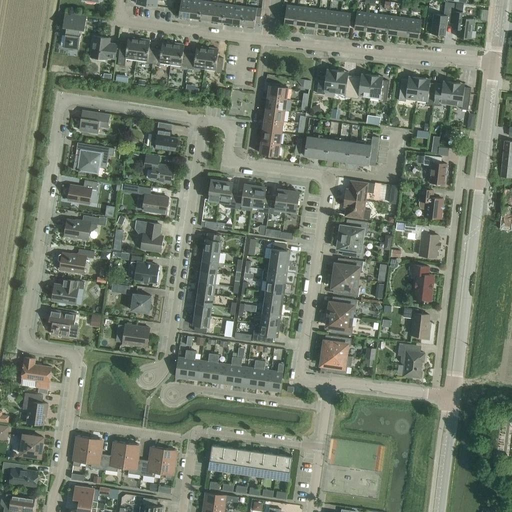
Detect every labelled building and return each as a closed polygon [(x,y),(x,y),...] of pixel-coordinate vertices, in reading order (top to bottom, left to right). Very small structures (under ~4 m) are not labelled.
[(181,0),(179,16),(190,17),(192,0),(181,0)] [(198,0),(192,0),(190,17),(201,18),(203,1),(198,0)] [(203,1),(201,18),(212,20),(214,2),(203,1)] [(214,2),(212,20),(222,21),(225,4),(214,2)] [(457,2),(455,11),(462,12),(463,12),(464,3),(457,2)] [(225,4),(222,21),(233,23),(235,5),(225,4)] [(414,4),(413,12),(420,12),(421,5),(414,4)] [(235,5),(233,23),(244,24),(246,6),(235,5)] [(285,22),(295,24),(298,6),(287,5),(285,22)] [(246,6),(244,24),(255,26),(255,22),(260,22),(262,9),(246,6)] [(298,6),(295,24),(306,25),(309,8),(298,6)] [(309,8),(306,25),(317,27),(320,9),(309,8)] [(320,9),(317,27),(328,28),(331,10),(320,9)] [(331,10),(328,28),(339,30),(341,12),(331,10)] [(447,22),(453,23),(454,11),(448,10),(447,15),(434,13),(432,34),(445,35),(447,22)] [(355,29),(365,30),(369,13),(357,11),(355,29)] [(452,28),(458,29),(457,37),(471,39),(474,18),(466,17),(467,13),(463,12),(462,12),(455,11),(454,11),(453,23),(452,28)] [(66,33),(66,35),(62,34),(61,45),(64,46),(64,48),(79,50),(81,36),(79,35),(80,29),(85,30),(87,15),(65,12),(63,27),(67,27),(66,33)] [(341,12),(339,30),(349,31),(351,13),(341,12)] [(369,13),(365,30),(377,32),(379,14),(369,13)] [(379,14),(377,32),(388,33),(390,15),(379,14)] [(390,15),(388,33),(399,35),(401,17),(390,15)] [(401,17),(399,35),(410,36),(412,18),(401,17)] [(412,18),(410,36),(419,37),(422,20),(412,18)] [(93,36),(91,57),(108,59),(108,58),(115,59),(117,44),(109,43),(110,38),(93,36)] [(126,58),(136,60),(139,44),(139,38),(129,37),(127,45),(121,44),(119,59),(126,60),(126,58)] [(139,44),(136,60),(147,61),(147,63),(153,63),(155,49),(149,48),(150,39),(139,38),(139,44)] [(155,49),(153,63),(160,64),(160,63),(171,65),(173,44),(174,43),(163,41),(161,50),(155,49)] [(173,44),(171,65),(181,66),(181,67),(187,68),(190,53),(183,53),(185,44),(174,43),(173,44)] [(190,53),(187,68),(194,69),(194,68),(205,69),(208,47),(197,46),(196,54),(190,53)] [(208,47),(205,69),(215,70),(215,72),(222,73),(224,58),(217,57),(219,49),(208,47)] [(320,71),(317,93),(324,94),(324,92),(335,93),(338,70),(327,68),(326,72),(320,71)] [(338,70),(335,93),(345,95),(345,97),(352,98),(355,76),(348,75),(349,71),(338,70)] [(355,76),(352,98),(359,99),(359,96),(369,98),(372,74),(361,73),(361,77),(355,76)] [(372,74),(369,98),(380,99),(379,101),(387,102),(389,81),(383,80),(383,76),(372,74)] [(406,99),(417,100),(420,77),(409,75),(408,80),(402,79),(399,100),(406,101),(406,99)] [(420,77),(417,100),(427,102),(427,104),(434,105),(436,83),(430,82),(431,78),(420,77)] [(436,83),(434,105),(440,106),(441,104),(451,105),(454,82),(443,80),(443,84),(436,83)] [(454,82),(451,105),(461,106),(461,108),(468,109),(471,88),(465,87),(465,83),(454,82)] [(270,84),(269,96),(287,99),(288,87),(270,84)] [(269,96),(267,108),(285,110),(287,99),(269,96)] [(267,108),(265,119),(283,121),(285,110),(267,108)] [(83,110),(80,130),(98,133),(99,126),(108,127),(110,115),(83,110)] [(265,119),(264,130),(282,133),(283,121),(265,119)] [(156,148),(168,150),(168,148),(176,149),(178,137),(170,136),(171,130),(172,124),(159,122),(159,129),(158,133),(152,133),(150,147),(156,147),(156,148)] [(125,126),(119,128),(121,135),(127,132),(125,126)] [(264,130),(262,141),(280,144),(282,133),(264,130)] [(307,135),(305,156),(375,165),(379,137),(372,136),(371,144),(307,135)] [(262,141),(260,153),(278,156),(280,144),(262,141)] [(75,162),(73,170),(99,174),(100,167),(107,168),(109,155),(114,156),(115,148),(96,145),(95,151),(81,149),(79,162),(75,162)] [(511,153),(504,153),(502,164),(511,164),(511,153)] [(153,169),(151,179),(171,182),(173,166),(159,164),(160,157),(146,155),(144,168),(153,169)] [(424,163),(424,165),(432,165),(431,168),(430,169),(429,173),(431,175),(430,182),(445,184),(447,164),(442,163),(442,157),(425,155),(425,156),(424,161),(424,163)] [(501,176),(511,176),(511,164),(502,164),(501,176)] [(212,179),(209,201),(220,203),(220,201),(223,179),(222,179),(214,178),(214,180),(212,179)] [(220,201),(225,201),(224,207),(235,208),(237,196),(231,195),(233,182),(231,182),(231,180),(224,179),(223,179),(220,201)] [(98,182),(85,180),(84,187),(71,184),(68,200),(90,204),(93,189),(97,190),(98,182)] [(346,188),(345,197),(366,201),(367,192),(374,193),(375,184),(350,180),(349,189),(346,188)] [(237,196),(235,208),(252,211),(253,206),(253,205),(256,184),(255,184),(248,183),(247,184),(245,184),(243,197),(237,196)] [(253,205),(253,206),(258,206),(258,212),(269,213),(270,200),(265,200),(266,187),(264,187),(264,185),(257,184),(256,184),(253,205)] [(145,194),(142,210),(167,213),(169,197),(150,195),(151,188),(139,186),(138,194),(145,194)] [(270,200),(269,213),(280,215),(281,209),(286,210),(289,189),(288,188),(281,187),(281,189),(278,189),(277,201),(270,200)] [(289,189),(286,210),(292,211),(291,216),(296,217),(300,192),(297,192),(297,190),(290,189),(289,189)] [(421,208),(424,209),(426,209),(425,216),(441,218),(442,210),(442,209),(442,204),(443,204),(443,199),(433,197),(433,190),(421,189),(419,204),(420,206),(421,208)] [(346,207),(345,216),(370,219),(371,210),(365,209),(366,201),(345,197),(344,207),(346,207)] [(89,239),(90,231),(92,231),(97,228),(98,224),(99,224),(100,217),(84,215),(83,221),(67,219),(65,235),(89,239)] [(120,216),(118,223),(123,225),(126,218),(120,216)] [(340,229),(338,231),(337,236),(363,240),(364,235),(367,235),(368,222),(350,219),(349,226),(341,224),(340,229)] [(137,220),(135,228),(139,233),(144,234),(142,248),(161,251),(163,236),(160,235),(161,225),(148,223),(148,221),(137,220)] [(397,224),(396,229),(405,230),(405,225),(405,223),(397,222),(397,224)] [(405,230),(404,232),(408,232),(417,233),(416,238),(422,239),(420,255),(436,257),(437,247),(438,241),(439,235),(428,234),(429,226),(418,225),(405,223),(405,225),(405,230)] [(203,238),(202,249),(221,252),(222,241),(220,240),(221,234),(208,233),(208,239),(203,238)] [(338,243),(337,248),(345,249),(345,255),(363,258),(365,245),(362,245),(363,240),(337,236),(336,241),(338,243)] [(271,248),(270,259),(289,261),(290,251),(286,250),(287,244),(275,242),(274,248),(271,248)] [(79,249),(78,255),(63,252),(62,254),(61,254),(59,255),(59,259),(60,261),(61,261),(60,269),(85,273),(87,257),(94,258),(95,251),(79,249)] [(202,249),(200,260),(219,262),(221,252),(202,249)] [(137,265),(135,279),(144,280),(145,283),(149,281),(156,282),(158,265),(143,263),(144,257),(132,255),(131,264),(137,265)] [(335,269),(333,269),(332,275),(358,278),(359,270),(362,271),(363,261),(345,258),(344,264),(336,263),(335,269)] [(270,259),(268,269),(287,272),(289,261),(270,259)] [(200,260),(199,270),(218,273),(219,262),(200,260)] [(416,273),(413,298),(431,301),(434,275),(428,274),(429,266),(413,264),(412,273),(416,273)] [(262,280),(267,280),(286,283),(287,272),(268,269),(268,270),(263,269),(262,280)] [(199,270),(197,281),(216,284),(218,273),(199,270)] [(333,281),(333,287),(338,288),(338,294),(358,297),(360,287),(357,287),(358,278),(332,275),(331,281),(333,281)] [(85,282),(69,279),(64,279),(63,285),(55,283),(52,300),(76,304),(79,288),(84,289),(85,282)] [(267,280),(265,291),(284,294),(286,283),(267,280)] [(197,281),(196,292),(214,294),(216,284),(197,281)] [(122,284),(121,292),(129,294),(130,286),(122,284)] [(265,291),(264,302),(283,304),(284,294),(265,291)] [(196,292),(194,302),(213,305),(214,294),(196,292)] [(133,293),(131,310),(150,312),(150,310),(151,309),(153,308),(153,305),(152,303),(151,302),(152,295),(133,293)] [(330,308),(327,307),(326,313),(352,317),(353,309),(356,309),(357,300),(341,297),(341,303),(331,302),(330,308)] [(194,302),(192,313),(211,316),(213,305),(194,302)] [(264,302),(262,312),(281,315),(283,304),(264,302)] [(412,335),(427,336),(430,314),(418,313),(419,309),(405,307),(403,317),(413,318),(412,335)] [(77,313),(51,308),(49,320),(53,320),(51,333),(69,336),(71,323),(75,324),(77,313)] [(262,312),(261,323),(280,326),(281,315),(262,312)] [(207,333),(207,327),(210,327),(211,316),(192,313),(191,324),(193,325),(193,324),(195,325),(194,331),(207,333)] [(328,320),(327,326),(337,327),(336,333),(352,335),(353,326),(350,326),(352,317),(326,313),(325,319),(328,320)] [(95,315),(93,326),(100,327),(102,316),(95,315)] [(278,337),(280,326),(261,323),(260,331),(254,330),(253,339),(273,342),(274,336),(278,337)] [(123,343),(147,346),(150,328),(126,324),(123,343)] [(324,346),(321,346),(320,352),(346,356),(348,346),(351,346),(352,338),(332,335),(331,341),(325,340),(324,346)] [(399,350),(398,355),(402,355),(402,361),(403,363),(405,363),(404,375),(415,377),(421,378),(422,372),(421,372),(422,361),(424,362),(425,353),(421,352),(420,352),(413,351),(414,344),(400,343),(399,350)] [(178,357),(175,376),(187,378),(191,350),(186,349),(185,358),(178,357)] [(191,350),(187,378),(199,380),(202,359),(195,359),(196,351),(191,350)] [(367,350),(366,358),(368,358),(374,359),(375,359),(376,351),(367,350)] [(323,358),(322,364),(328,365),(327,371),(347,374),(348,366),(345,366),(346,356),(320,352),(320,358),(323,358)] [(202,359),(199,380),(211,381),(215,353),(209,353),(208,360),(202,359)] [(215,353),(211,381),(221,383),(224,363),(218,362),(219,354),(215,353)] [(25,356),(22,378),(24,379),(23,385),(36,387),(49,388),(49,382),(52,366),(35,364),(36,358),(25,356)] [(224,363),(221,383),(234,385),(238,357),(233,356),(231,364),(224,363)] [(238,357),(234,385),(246,386),(249,366),(241,365),(243,358),(238,357)] [(249,366),(246,386),(257,388),(261,360),(256,359),(255,367),(249,366)] [(261,360),(257,388),(268,390),(271,369),(265,369),(266,361),(261,360)] [(271,369),(268,390),(280,391),(284,364),(279,363),(278,370),(271,369)] [(43,395),(25,392),(23,408),(28,409),(27,422),(44,424),(46,412),(47,412),(48,404),(42,403),(43,395)] [(0,421),(9,422),(10,416),(3,415),(3,411),(0,410),(0,421)] [(9,427),(0,425),(0,437),(7,438),(9,427)] [(19,449),(22,452),(22,454),(41,456),(43,437),(24,435),(23,442),(19,445),(19,449)] [(81,461),(87,462),(90,437),(78,435),(73,465),(81,466),(81,461)] [(90,437),(87,462),(92,463),(91,467),(105,469),(107,454),(101,453),(103,439),(90,437)] [(107,454),(105,469),(118,471),(119,467),(124,468),(127,442),(115,441),(113,455),(107,454)] [(127,442),(124,468),(129,468),(129,473),(142,475),(144,459),(138,459),(140,444),(127,442)] [(212,444),(209,468),(223,470),(226,446),(212,444)] [(144,459),(142,475),(155,477),(156,472),(161,473),(165,448),(152,446),(150,460),(144,459)] [(226,446),(223,470),(236,471),(240,448),(226,446)] [(165,448),(161,473),(166,474),(166,478),(173,479),(177,450),(165,448)] [(240,448),(236,471),(249,473),(253,450),(240,448)] [(253,450),(249,473),(263,475),(266,452),(253,450)] [(266,452),(263,475),(276,477),(279,454),(266,452)] [(279,454),(276,477),(289,479),(293,456),(279,454)] [(39,471),(27,470),(28,465),(21,464),(4,461),(2,472),(11,473),(10,482),(37,486),(39,471)] [(211,481),(210,488),(220,489),(221,483),(211,481)] [(224,483),(223,490),(233,491),(234,485),(224,483)] [(75,485),(74,498),(79,499),(79,504),(79,505),(97,507),(98,503),(98,501),(93,501),(94,493),(95,489),(95,488),(75,485)] [(237,485),(236,492),(246,493),(247,487),(237,485)] [(250,487),(249,494),(260,495),(261,488),(250,487)] [(264,489),(263,496),(273,497),(274,490),(264,489)] [(277,491),(276,498),(287,499),(288,492),(277,491)] [(206,492),(204,504),(225,507),(226,501),(228,502),(228,500),(238,502),(239,496),(206,492)] [(5,507),(4,511),(17,511),(25,511),(32,511),(35,498),(12,494),(7,493),(6,496),(5,496),(2,499),(1,503),(5,507)] [(141,503),(139,511),(163,511),(164,506),(158,505),(159,499),(144,497),(143,503),(141,503)]
